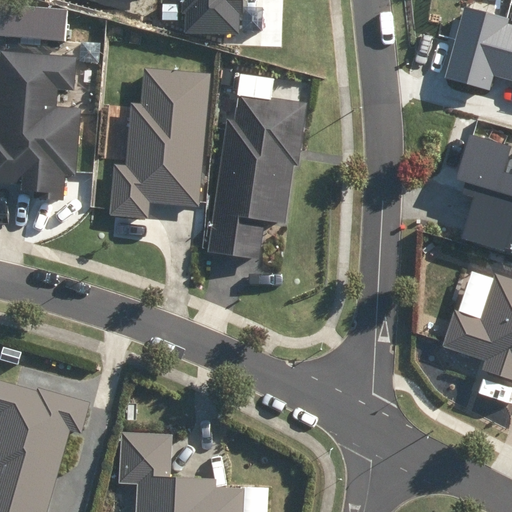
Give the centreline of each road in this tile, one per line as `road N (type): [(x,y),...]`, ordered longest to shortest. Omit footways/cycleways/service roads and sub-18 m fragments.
road 1 (residential): [(365,426),(375,114),(366,0)]
road 2 (residential): [(0,279),(130,310),(365,426)]
road 3 (residential): [(365,426),(511,501)]
